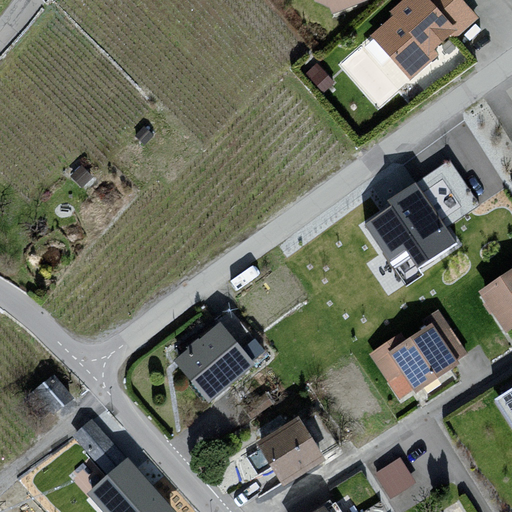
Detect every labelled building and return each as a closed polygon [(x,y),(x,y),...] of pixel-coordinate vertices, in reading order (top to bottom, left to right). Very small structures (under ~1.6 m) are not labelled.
[(306,0),(313,20),(368,0),(306,0)] [(462,17),(448,0),(415,0),(414,1),(413,0),(399,0),(383,14),(389,20),(369,37),(404,78),(429,57),(430,44),(462,17)] [(145,144),(153,135),(144,126),(136,135),(145,144)] [(511,153),(499,161),(511,182),(511,153)] [(450,159),(414,182),(444,227),(479,204),(450,159)] [(93,175),(82,164),(70,175),(81,187),(93,175)] [(444,227),(414,182),(387,200),(392,206),(365,224),(390,262),(407,251),(418,267),(454,244),(444,227)] [(472,292),(497,332),(511,322),(511,267),(510,269),(472,292)] [(432,308),(363,354),(383,384),(397,375),(409,393),(465,356),(432,308)] [(255,360),(265,352),(230,309),(220,317),(255,360)] [(163,361),(199,403),(243,367),(207,324),(163,361)] [(27,390),(45,414),(65,398),(47,375),(27,390)] [(511,378),(481,398),(507,438),(511,435),(511,378)] [(246,441),(273,486),(313,461),(286,417),(246,441)] [(93,418),(73,435),(108,475),(127,457),(93,418)] [(391,496),(417,481),(402,454),(376,468),(391,496)] [(176,511),(127,457),(108,475),(87,493),(104,511),(176,511)]
